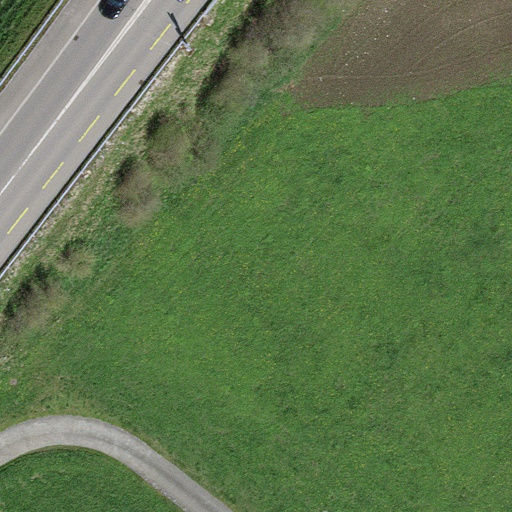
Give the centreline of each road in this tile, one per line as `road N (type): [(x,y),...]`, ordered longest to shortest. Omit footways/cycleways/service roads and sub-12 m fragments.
road 1 (primary): [(0,186),(143,0)]
road 2 (track): [(0,471),(19,453),(112,451),(197,511)]
